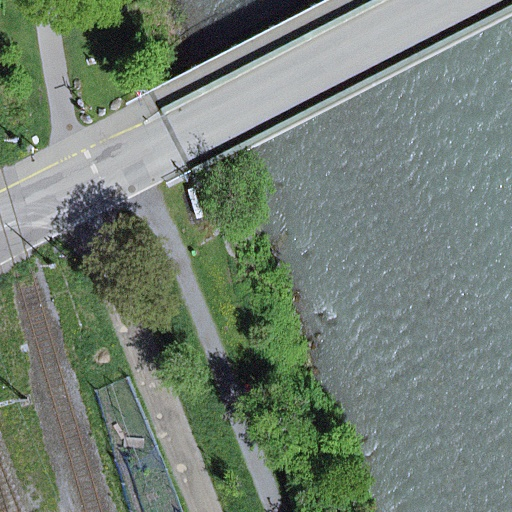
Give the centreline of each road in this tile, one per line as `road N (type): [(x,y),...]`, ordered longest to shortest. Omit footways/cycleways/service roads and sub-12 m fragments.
road 1 (tertiary): [(172,134),(444,0)]
road 2 (tertiary): [(172,134),(0,221)]
